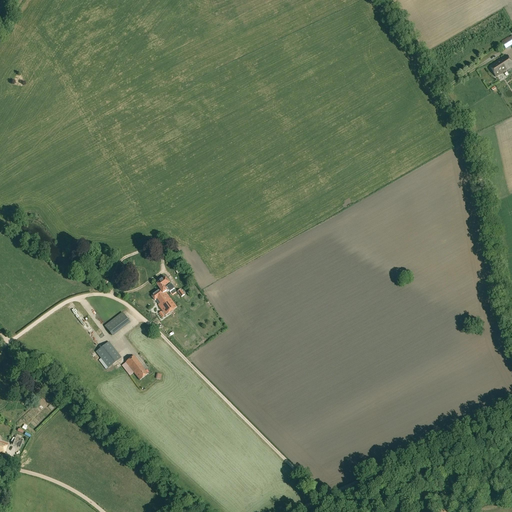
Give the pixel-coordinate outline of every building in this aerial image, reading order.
[(490,67),(497,78),(511,67),(511,62),(507,56),(490,67)] [(168,261),(174,270),(179,266),(173,258),(168,261)] [(177,308),(166,292),(168,290),(166,287),(170,284),(166,278),(157,285),(161,290),(152,297),(160,308),(157,311),(162,318),(177,308)] [(185,289),(182,290),(178,292),(182,298),(186,295),(185,295),(188,293),(185,289)] [(109,323),(116,333),(130,322),(123,313),(109,323)] [(102,341),(88,319),(82,323),(89,334),(90,334),(97,344),(102,341)] [(109,368),(121,358),(109,342),(96,352),(109,368)] [(134,373),(140,381),(148,374),(135,356),(126,363),(129,367),(126,370),(130,376),(134,373)] [(13,447),(20,450),(24,440),(21,439),(22,435),(18,434),(13,447)] [(0,454),(4,456),(8,444),(0,441),(0,454)]
